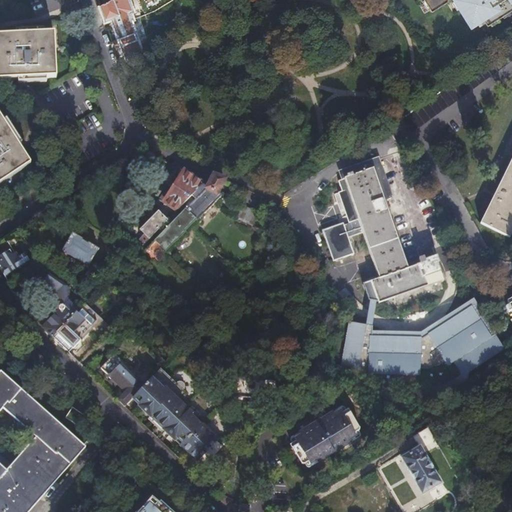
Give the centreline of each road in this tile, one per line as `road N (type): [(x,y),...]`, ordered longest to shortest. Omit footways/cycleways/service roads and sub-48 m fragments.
road 1 (residential): [(0,302),(227,511)]
road 2 (residential): [(132,137),(288,202),(320,260)]
road 3 (residential): [(132,137),(0,228)]
road 4 (residential): [(86,0),(132,137)]
